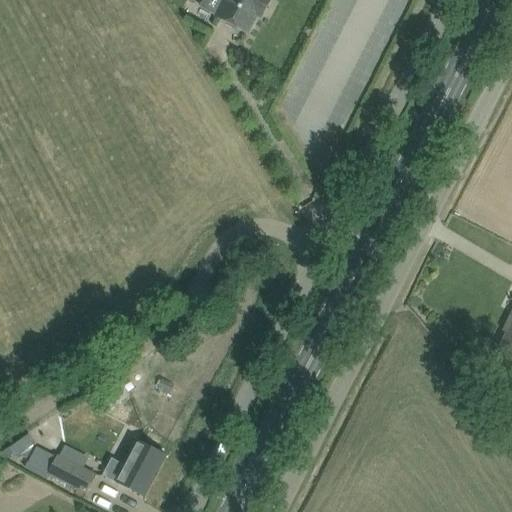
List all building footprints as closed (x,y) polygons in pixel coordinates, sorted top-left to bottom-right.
[(225,0),(216,17),(247,34),(256,16),(261,18),(270,0),(225,0)] [(511,315),(508,324),(511,326),(499,349),(511,355),(511,315)] [(109,409),(129,396),(120,381),(99,395),(109,409)] [(112,462),(104,477),(144,498),(166,457),(138,442),(124,468),(112,462)] [(49,475),(85,493),(94,476),(58,457),(49,475)]
